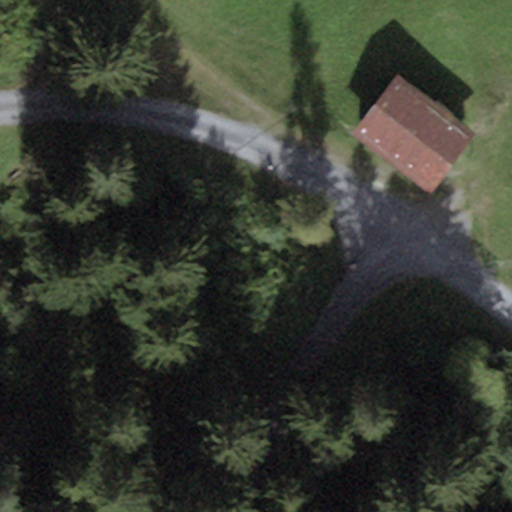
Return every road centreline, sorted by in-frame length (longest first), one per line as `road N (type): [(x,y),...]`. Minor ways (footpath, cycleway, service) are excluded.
road 1 (track): [(0,108),(57,102),(171,116),(258,150),(511,320)]
road 2 (track): [(379,233),(299,354),(246,511)]
road 3 (primary): [(497,511),(511,340)]
